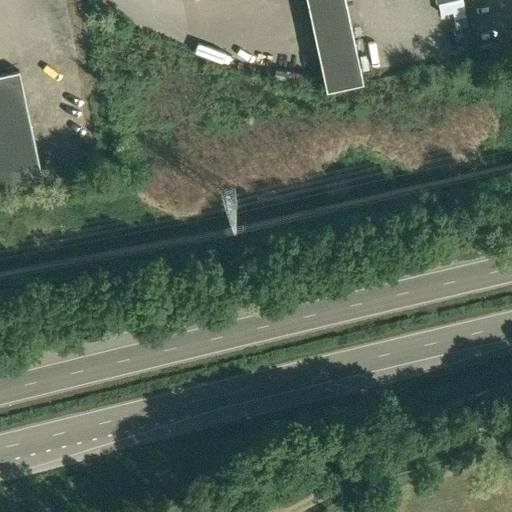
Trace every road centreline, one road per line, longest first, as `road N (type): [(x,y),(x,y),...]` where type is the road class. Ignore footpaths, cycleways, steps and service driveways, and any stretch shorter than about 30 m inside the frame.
road 1 (trunk): [(0,449),(511,325)]
road 2 (trunk): [(511,272),(0,394)]
road 3 (track): [(511,161),(0,271)]
road 4 (track): [(511,414),(460,425),(380,458),(283,511)]
